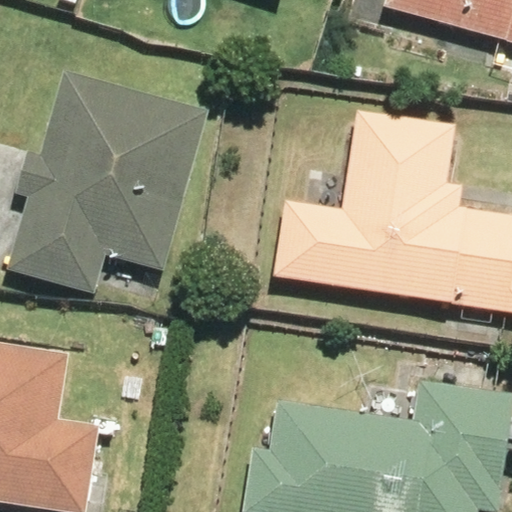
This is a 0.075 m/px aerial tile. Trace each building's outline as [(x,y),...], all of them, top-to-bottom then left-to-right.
[(511,0),(392,0),(391,6),(511,38),(511,0)] [(36,200),(17,270),(105,294),(114,257),(176,274),(220,108),(71,69),(49,151),(36,147),(23,197),(36,200)] [(474,182),(453,179),(461,121),(367,108),(353,212),(293,204),(283,277),(511,308),(511,213),(471,208),(474,182)] [(0,502),(65,511),(92,511),(105,428),(64,422),(74,353),(0,341),(0,502)] [(281,451),(259,448),(250,511),(509,511),(511,491),(511,394),(424,382),(419,419),(288,402),(281,451)]
